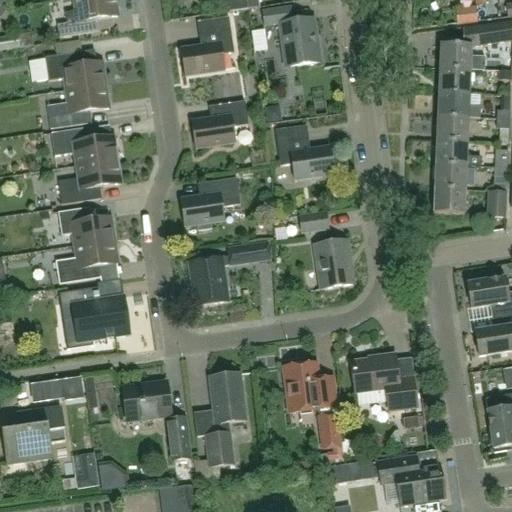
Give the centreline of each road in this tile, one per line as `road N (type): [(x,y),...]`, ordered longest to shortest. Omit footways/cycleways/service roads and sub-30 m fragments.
road 1 (residential): [(383,267),(375,304),(350,323),(174,345),(150,215),(172,153),(149,0)]
road 2 (residential): [(383,267),(351,0)]
road 3 (residential): [(470,483),(433,259)]
